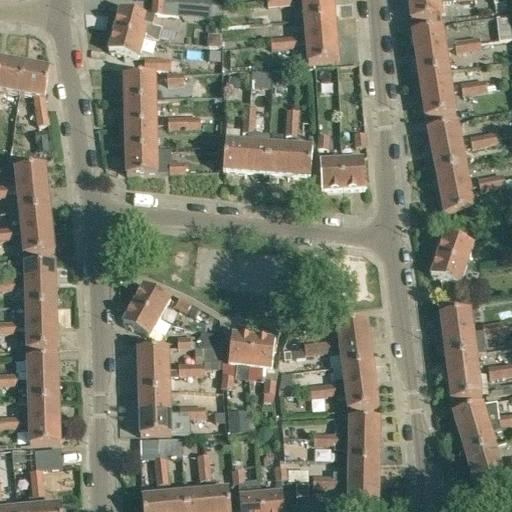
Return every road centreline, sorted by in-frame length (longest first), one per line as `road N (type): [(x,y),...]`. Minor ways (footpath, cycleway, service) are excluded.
road 1 (residential): [(392,236),(90,220)]
road 2 (residential): [(101,511),(90,220)]
road 3 (residential): [(429,511),(392,236)]
road 4 (residential): [(392,236),(374,0)]
road 5 (residential): [(90,220),(60,16)]
